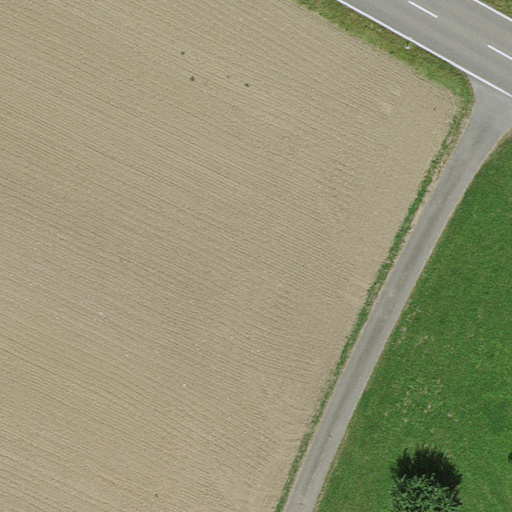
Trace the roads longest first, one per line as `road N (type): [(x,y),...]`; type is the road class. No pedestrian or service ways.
road 1 (track): [(511,70),(374,330),(300,511)]
road 2 (primary): [(405,0),(511,59)]
